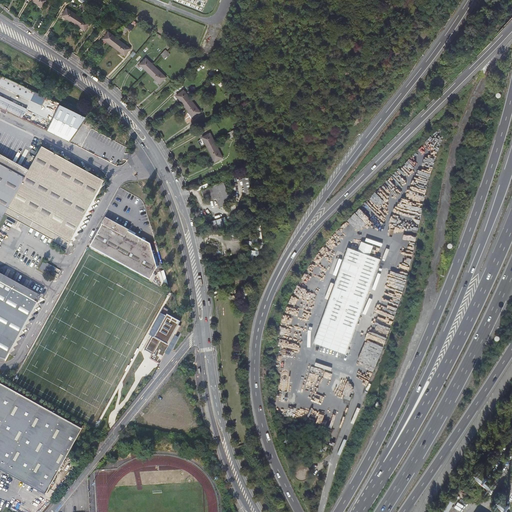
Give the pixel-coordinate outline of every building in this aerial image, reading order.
[(44,1),(43,0),(27,0),(38,8),(44,1)] [(82,3),(78,9),(84,12),(87,7),(82,3)] [(90,23),(66,8),(64,11),(63,12),(61,16),(85,31),(90,23)] [(128,30),(123,26),(118,31),(124,35),(128,30)] [(130,49),(108,32),(102,39),(125,56),(130,49)] [(166,50),(161,55),(166,60),(171,55),(166,50)] [(166,77),(146,58),(140,64),(159,84),(166,77)] [(0,85),(30,100),(35,91),(17,83),(5,77),(2,76),(0,79),(0,85)] [(215,84),(211,79),(206,83),(210,88),(215,84)] [(200,113),(184,91),(176,97),(192,119),(200,113)] [(26,109),(0,96),(0,108),(21,118),(26,109)] [(46,130),(68,141),(86,115),(59,103),(46,130)] [(94,124),(86,120),(84,125),(92,128),(94,124)] [(233,130),(227,133),(230,139),(236,136),(233,130)] [(223,158),(210,133),(202,138),(214,162),(223,158)] [(28,170),(5,211),(68,246),(104,181),(42,146),(28,170)] [(0,220),(5,211),(28,170),(0,155),(0,220)] [(251,192),(248,177),(242,179),(245,193),(251,192)] [(223,183),(202,191),(206,201),(216,197),(221,208),(231,204),(223,183)] [(224,218),(212,222),(215,232),(227,228),(224,218)] [(149,245),(105,220),(90,247),(150,281),(157,269),(149,245)] [(348,248),(314,342),(346,354),(381,259),(348,248)] [(43,261),(40,268),(58,276),(62,269),(43,261)] [(40,296),(0,274),(0,357),(5,359),(40,296)] [(170,310),(165,307),(150,335),(153,336),(146,350),(153,354),(151,358),(160,363),(181,326),(178,325),(180,321),(167,314),(170,310)] [(340,379),(349,382),(352,374),(342,371),(341,375),(340,379)] [(0,384),(0,477),(2,478),(2,477),(35,496),(35,497),(40,500),(41,498),(42,499),(81,429),(0,384)] [(310,474),(310,471),(310,468),(308,466),(305,465),(302,464),(299,465),(297,466),(295,469),(294,472),(294,475),(296,477),(298,479),(301,480),(304,480),(307,479),(309,477),(310,474)] [(448,511),(456,500),(452,497),(442,511),(448,511)]
